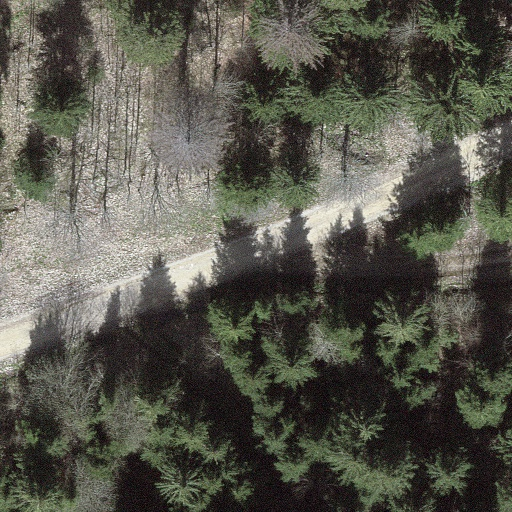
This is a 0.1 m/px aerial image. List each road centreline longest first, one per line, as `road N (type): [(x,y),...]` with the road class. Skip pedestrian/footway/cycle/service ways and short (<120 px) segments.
road 1 (track): [(289,234),(0,335)]
road 2 (track): [(511,130),(289,234)]
road 3 (track): [(289,234),(351,265),(511,252)]
